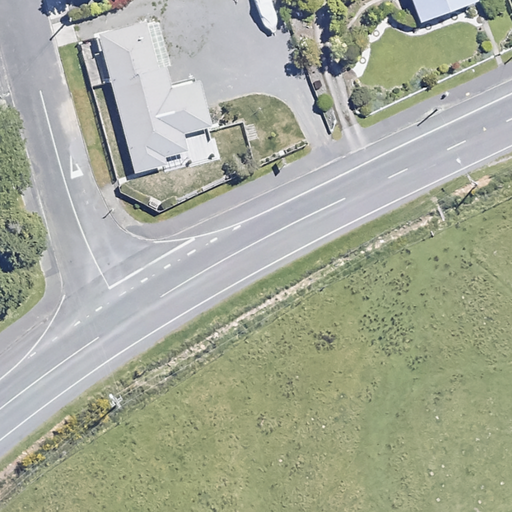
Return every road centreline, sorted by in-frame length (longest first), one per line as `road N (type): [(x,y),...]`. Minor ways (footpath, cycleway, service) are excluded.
road 1 (tertiary): [(511,109),(321,200),(125,316)]
road 2 (residential): [(0,6),(76,221),(125,316)]
road 3 (tertiary): [(125,316),(0,400)]
